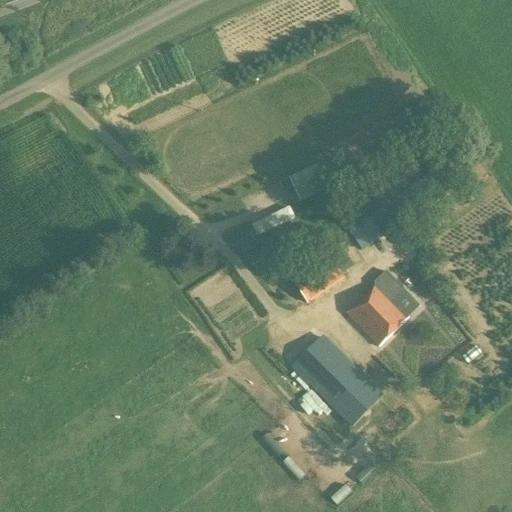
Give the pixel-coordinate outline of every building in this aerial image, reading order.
[(337,215),(362,252),(466,179),(441,143),(337,215)] [(289,179),(301,203),(340,184),(328,159),(289,179)] [(250,226),(256,238),(296,219),(290,207),(250,226)] [(291,280),(308,305),(346,280),(342,274),(353,267),(342,251),(334,256),(332,253),(291,280)] [(394,302),(405,291),(386,272),(345,314),(378,346),(408,316),(394,302)] [(384,396),(323,336),(291,368),(352,429),(384,396)]
